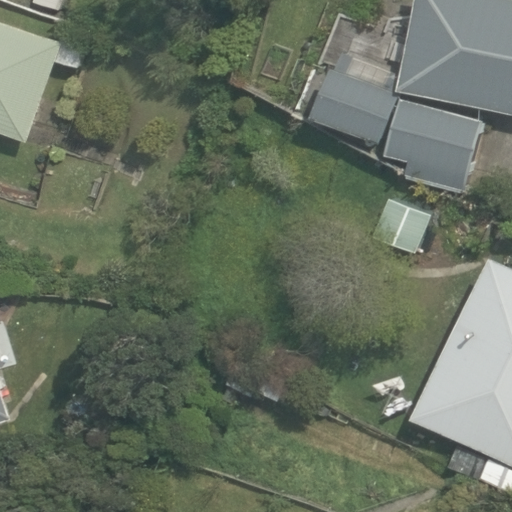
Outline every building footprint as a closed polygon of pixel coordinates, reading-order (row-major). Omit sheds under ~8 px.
[(511,0),(419,0),(401,83),(511,107),(511,0)] [(67,36),(0,12),(0,126),(31,138),(67,36)] [(383,138),(404,88),(335,58),(313,107),(383,138)] [(488,116),(405,92),(388,149),(412,156),(408,168),(468,186),(488,116)] [(511,257),(496,250),(415,410),(511,457),(511,257)] [(0,418),(16,413),(0,364),(0,418)] [(480,476),(488,456),(460,444),(451,463),(480,476)]
